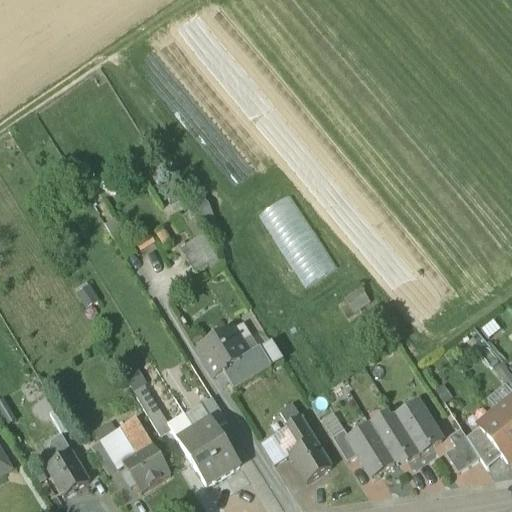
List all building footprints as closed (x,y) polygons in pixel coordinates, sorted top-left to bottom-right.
[(291,200),(262,219),(305,288),(335,270),(291,200)] [(211,205),(197,207),(199,225),(213,223),(211,205)] [(207,248),(185,262),(195,277),(217,263),(207,248)] [(89,312),(101,303),(88,286),(76,295),(89,312)] [(362,292),(345,302),(352,315),(369,305),(362,292)] [(249,361),(231,333),(197,354),(215,383),(223,378),(250,362),(249,361)] [(272,347),(260,354),(271,373),(283,365),(272,347)] [(250,362),(223,378),(234,396),(271,373),(260,354),(249,361),(250,362)] [(220,414),(212,402),(201,409),(210,425),(211,424),(216,432),(227,426),(220,414)] [(511,404),(497,417),(511,435),(511,404)] [(291,427),(301,414),(289,406),(280,420),(291,427)] [(441,445),(418,408),(395,422),(419,459),(441,445)] [(216,432),(211,424),(210,425),(201,409),(185,419),(223,481),(233,475),(232,474),(239,469),(216,432)] [(157,411),(146,418),(160,442),(171,435),(172,435),(169,429),(157,411)] [(49,418),(61,440),(68,436),(56,414),(49,418)] [(511,435),(497,417),(478,432),(507,467),(511,462),(511,435)] [(185,419),(169,429),(172,435),(171,435),(205,490),(213,486),(213,487),(223,481),(185,419)] [(419,459),(395,422),(384,429),(381,424),(370,431),(393,468),(404,461),(407,466),(419,459)] [(152,450),(136,423),(119,433),(136,460),(152,450)] [(301,423),(288,431),(301,451),(313,444),(301,423)] [(111,426),(95,434),(101,444),(102,443),(116,435),(111,426)] [(393,468),(370,431),(349,444),(347,445),(357,461),(371,482),(393,468)] [(480,464),(460,434),(449,441),(456,451),(469,471),(480,464)] [(357,461),(347,445),(349,444),(344,435),(332,443),(347,467),(357,461)] [(72,457),(62,440),(51,446),(49,454),(57,467),(72,457)] [(284,463),(271,441),(261,448),(274,469),(284,463)] [(120,473),(102,443),(101,444),(102,445),(91,451),(109,479),(120,473)] [(494,463),(481,443),(471,449),(484,470),(494,463)] [(301,451),(289,459),(306,487),(331,472),(313,444),(301,451)] [(170,479),(152,450),(136,460),(122,469),(127,476),(122,479),(130,491),(134,488),(140,497),(170,479)] [(469,471),(456,451),(445,458),(458,478),(469,471)] [(0,481),(12,475),(0,455),(0,481)] [(88,486),(72,457),(57,467),(46,473),(63,501),(88,486)]
